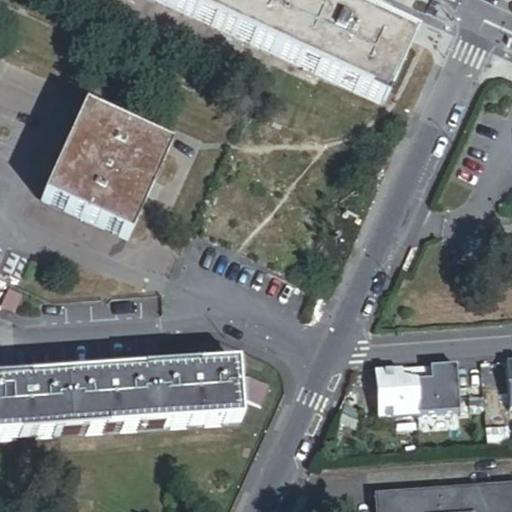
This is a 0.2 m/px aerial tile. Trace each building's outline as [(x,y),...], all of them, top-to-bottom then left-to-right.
[(412,45),(312,0),(141,0),(382,109),(412,45)] [(81,117),(41,204),(126,243),(166,155),(81,117)] [(429,385),(415,386),(417,419),(458,416),(455,370),(428,372),(429,385)] [(0,442),(239,426),(235,371),(0,387),(0,442)] [(428,372),(414,373),(415,386),(429,385),(428,372)] [(414,373),(400,374),(401,387),(415,386),(414,373)] [(400,374),(374,375),(377,422),(417,419),(415,386),(401,387),(400,374)] [(511,511),(511,490),(376,501),(376,511),(511,511)]
